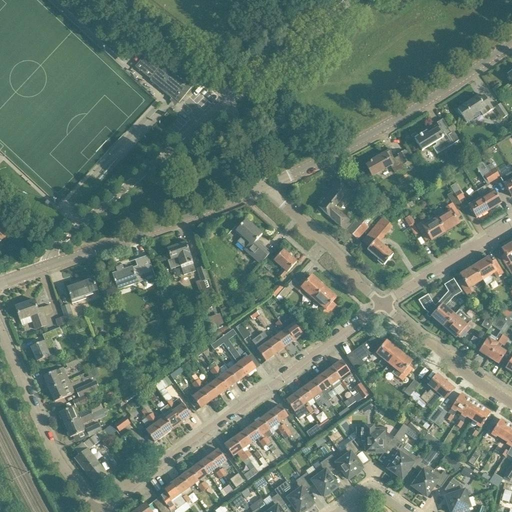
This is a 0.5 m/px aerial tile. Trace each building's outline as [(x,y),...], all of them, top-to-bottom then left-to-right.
[(56,0),(122,62),(129,55),(69,0),(56,0)] [(148,54),(136,68),(146,76),(151,80),(150,81),(170,98),(171,97),(178,103),(194,84),(162,58),(163,58),(152,49),(148,54)] [(477,96),(457,110),(463,118),(467,123),(474,118),(472,116),(480,111),(483,116),(486,113),(487,114),(493,110),(490,104),(484,96),(479,99),(477,96)] [(500,104),(495,108),(495,109),(502,119),(507,116),(500,104)] [(451,133),(448,128),(442,119),(437,123),(439,127),(428,134),(426,131),(414,139),(422,151),(431,146),(436,153),(459,140),(454,132),(451,133)] [(411,165),(408,160),(403,151),(397,155),(399,157),(393,160),(392,158),(393,157),(389,151),(370,162),(370,163),(366,166),(372,176),(390,166),(394,174),(411,165)] [(480,157),(473,162),(476,167),(483,163),(480,157)] [(499,177),(494,169),(491,164),(486,167),(494,181),(499,177)] [(489,184),(494,181),(486,167),(481,170),(484,175),(483,176),(489,184)] [(511,197),(511,196),(511,171),(500,179),(511,197)] [(346,191),(343,187),(337,179),(331,184),(333,187),(318,207),(345,231),(352,222),(348,219),(347,218),(347,219),(334,207),(347,192),(346,191)] [(501,203),(492,189),(490,185),(485,188),(484,186),(476,191),(488,211),(501,203)] [(459,191),(454,194),(459,202),(464,199),(459,191)] [(476,219),(488,211),(476,191),(465,200),(467,204),(476,219)] [(1,207),(7,213),(16,205),(10,199),(1,207)] [(460,217),(455,208),(453,204),(446,208),(449,212),(444,215),(440,208),(433,213),(437,220),(445,233),(459,224),(456,219),(460,217)] [(409,227),(415,223),(411,215),(404,219),(409,227)] [(353,234),(368,217),(360,217),(348,231),(353,234)] [(371,219),(368,217),(353,234),(358,239),(368,227),(366,225),(371,219)] [(393,255),(379,243),(392,227),(382,219),(362,241),(369,247),(367,250),(378,259),(377,260),(384,265),(393,255)] [(245,249),(244,250),(260,264),(269,255),(255,243),(262,235),(245,220),(236,231),(243,236),(238,242),(245,249)] [(431,241),(445,233),(437,220),(430,224),(430,223),(425,226),(423,222),(416,226),(424,239),(428,236),(431,241)] [(196,271),(189,252),(186,243),(167,249),(171,260),(168,261),(171,270),(181,266),(184,275),(196,271)] [(511,243),(502,250),(508,260),(504,263),(508,270),(511,274),(511,243)] [(282,278),(290,270),(296,262),(283,250),(274,261),(283,269),(278,275),(282,278)] [(117,273),(112,275),(117,289),(149,277),(142,258),(135,260),(137,266),(124,271),(123,267),(116,269),(117,273)] [(503,273),(500,269),(495,260),(491,263),(488,258),(474,267),(482,280),(485,286),(493,281),(490,276),(494,273),(496,277),(503,273)] [(204,295),(212,291),(203,267),(197,270),(202,281),(199,282),(204,295)] [(475,284),(482,280),(474,267),(460,275),(467,286),(463,288),(467,295),(473,291),(471,287),(476,284),(475,284)] [(313,299),(324,287),(312,276),(304,285),(300,282),(294,288),(300,294),(304,290),(313,299)] [(97,291),(96,289),(93,279),(67,288),(71,299),(70,299),(72,304),(93,296),(92,292),(97,291)] [(443,327),(453,316),(449,312),(450,311),(445,307),(454,297),(461,292),(453,279),(444,285),(448,292),(435,306),(433,304),(428,295),(418,301),(423,309),(443,327)] [(270,293),(274,297),(283,287),(279,283),(270,293)] [(280,302),(283,299),(292,289),(287,285),(278,295),(275,298),(280,302)] [(338,306),(333,302),(336,298),(324,287),(313,299),(323,308),(317,315),(323,320),(332,310),(333,312),(338,306)] [(34,300),(15,307),(20,321),(36,315),(38,320),(32,322),(35,330),(48,325),(42,308),(37,310),(34,300)] [(74,321),(69,304),(61,307),(67,323),(74,321)] [(511,312),(509,308),(498,316),(503,319),(511,314),(511,312)] [(469,318),(468,319),(458,310),(453,316),(443,327),(456,338),(464,329),(468,332),(473,326),(469,322),(471,320),(469,318)] [(253,320),(259,315),(256,311),(250,316),(253,320)] [(498,316),(493,324),(502,330),(499,335),(502,337),(503,335),(508,327),(509,325),(511,323),(511,314),(503,319),(498,316)] [(257,319),(264,328),(268,325),(261,316),(257,319)] [(293,316),(281,324),(282,327),(285,330),(293,342),(303,335),(301,333),(305,330),(296,319),(293,316)] [(235,328),(244,340),(251,335),(242,323),(235,328)] [(61,328),(50,333),(52,337),(63,332),(61,328)] [(232,330),(220,339),(223,344),(235,360),(238,365),(246,375),(256,369),(245,354),(240,357),(228,340),(236,335),(232,330)] [(285,330),(276,337),(284,348),(293,342),(285,330)] [(264,332),(260,335),(275,355),(284,348),(276,337),(270,341),(268,337),(264,332)] [(260,335),(252,341),(259,350),(257,351),(260,354),(266,362),(275,355),(260,335)] [(484,343),(479,352),(489,358),(502,337),(499,335),(498,335),(496,339),(491,335),(488,341),(486,340),(484,343)] [(502,337),(489,358),(498,364),(500,361),(504,363),(508,356),(505,354),(506,352),(500,348),(502,345),(504,346),(508,339),(503,335),(502,337)] [(473,337),(469,344),(476,348),(480,342),(473,337)] [(389,364),(399,352),(386,341),(383,346),(373,338),(346,357),(356,371),(365,364),(362,360),(370,354),(375,359),(378,355),(383,359),(389,364)] [(37,362),(46,358),(49,356),(46,348),(53,344),(51,339),(44,342),(43,342),(30,347),(37,362)] [(220,339),(211,346),(214,350),(223,344),(220,339)] [(199,349),(202,353),(208,349),(205,345),(199,349)] [(403,381),(406,377),(412,369),(408,366),(412,362),(399,352),(389,364),(395,368),(395,369),(399,373),(397,376),(403,381)] [(65,362),(68,368),(79,364),(78,362),(86,358),(84,353),(76,357),(65,362)] [(341,361),(332,368),(346,388),(350,385),(346,380),(352,375),(350,372),(347,369),(341,361)] [(214,362),(211,364),(214,369),(228,389),(237,382),(229,371),(226,368),(225,365),(219,369),(214,362)] [(238,365),(229,371),(237,382),(246,375),(238,365)] [(68,382),(65,375),(62,368),(43,376),(49,390),(68,382)] [(332,368),(323,374),(331,386),(331,385),(334,389),(339,385),(342,390),(346,388),(332,368)] [(214,369),(210,371),(214,376),(213,377),(216,381),(211,384),(219,395),(228,389),(214,369)] [(134,395),(144,391),(136,373),(126,377),(134,395)] [(323,374),(314,381),(328,401),(331,398),(327,394),(334,389),(331,385),(331,386),(323,374)] [(427,404),(446,382),(436,374),(428,385),(432,388),(427,393),(426,392),(420,398),(427,404)] [(167,377),(155,385),(160,392),(164,389),(172,384),(168,378),(167,377)] [(199,380),(195,382),(210,402),(219,395),(211,384),(207,378),(201,383),(199,380)] [(414,380),(404,393),(409,397),(419,385),(414,380)] [(79,397),(99,388),(95,381),(76,390),(79,397)] [(314,381),(305,387),(313,399),(316,402),(321,398),(325,403),(328,407),(331,405),(328,401),(314,381)] [(73,394),(71,388),(68,382),(49,390),(55,402),(73,394)] [(196,390),(191,394),(193,397),(193,398),(195,401),(200,409),(210,402),(195,382),(192,384),(196,390)] [(445,400),(454,389),(446,382),(427,404),(431,407),(440,396),(445,400)] [(353,397),(357,403),(369,395),(361,384),(355,388),(358,393),(353,397)] [(305,387),(295,394),(304,405),(313,399),(305,387)] [(295,394),(286,401),(292,409),(294,412),(299,418),(305,414),(306,416),(310,414),(306,409),(304,405),(295,394)] [(462,413),(470,400),(460,394),(448,414),(444,411),(434,424),(439,428),(445,420),(449,422),(457,410),(462,413)] [(88,403),(85,396),(73,401),(76,408),(88,403)] [(357,403),(353,397),(344,402),(347,408),(356,402),(357,403)] [(171,401),(167,403),(169,405),(182,422),(191,416),(185,408),(179,399),(173,403),(171,401)] [(472,419),(480,407),(470,400),(462,413),(461,414),(466,418),(467,416),(472,419)] [(364,406),(364,407),(367,411),(373,407),(370,403),(364,406)] [(65,427),(104,410),(101,404),(90,409),(77,415),(74,407),(59,413),(65,427)] [(169,405),(160,411),(162,414),(172,429),(182,422),(169,405)] [(280,405),(270,412),(279,424),(288,417),(286,413),(280,405)] [(434,424),(444,411),(438,406),(428,420),(434,424)] [(481,427),(490,413),(480,407),(472,419),(477,422),(476,424),(481,427)] [(348,408),(338,415),(342,420),(351,413),(348,408)] [(81,425),(95,419),(96,421),(106,416),(104,410),(65,427),(70,438),(84,432),(81,425)] [(270,412),(261,419),(272,433),(278,429),(285,440),(288,437),(281,427),(279,424),(270,412)] [(153,414),(149,416),(163,436),(172,429),(162,414),(156,418),(153,414)] [(151,428),(146,431),(154,442),(163,436),(149,416),(146,418),(149,423),(148,424),(151,428)] [(130,424),(125,417),(114,425),(119,432),(130,424)] [(402,421),(407,425),(410,422),(405,417),(402,421)] [(261,419),(252,426),(267,446),(272,453),(275,450),(267,439),(273,435),(272,433),(261,419)] [(327,419),(318,425),(322,431),(331,424),(327,419)] [(463,423),(457,419),(454,425),(460,429),(463,423)] [(491,434),(485,444),(489,447),(496,437),(497,435),(502,438),(510,426),(500,420),(495,428),(491,434)] [(86,430),(89,437),(102,432),(99,424),(86,430)] [(284,424),(281,427),(288,437),(292,435),(284,424)] [(318,425),(307,433),(311,439),(322,431),(318,425)] [(252,426),(242,432),(251,444),(256,440),(259,443),(263,448),(267,446),(252,426)] [(511,426),(510,426),(502,438),(508,442),(506,443),(511,446),(511,445),(511,426)] [(356,438),(350,442),(358,453),(363,449),(366,449),(366,453),(368,453),(368,454),(374,454),(374,455),(375,455),(375,433),(375,428),(375,427),(366,427),(366,428),(356,428),(356,438)] [(387,428),(375,428),(375,433),(375,455),(375,454),(382,454),(382,453),(384,453),(384,449),(387,449),(392,453),(399,442),(394,438),(387,433),(387,428)] [(409,428),(405,434),(417,442),(421,438),(409,428)] [(472,429),(469,434),(475,437),(478,432),(472,429)] [(242,432),(234,439),(248,458),(251,455),(246,448),(251,444),(242,432)] [(399,432),(394,438),(399,442),(404,435),(399,432)] [(438,450),(442,444),(427,433),(423,440),(438,450)] [(75,458),(95,485),(108,475),(88,450),(100,441),(95,435),(83,444),(87,449),(78,455),(77,455),(78,456),(75,458)] [(234,439),(224,445),(230,453),(233,457),(237,454),(245,466),(251,462),(248,458),(234,439)] [(346,449),(340,453),(356,476),(356,475),(361,471),(361,470),(362,469),(353,456),(358,453),(350,442),(344,446),(346,449)] [(397,456),(387,469),(389,470),(388,471),(393,475),(393,476),(410,453),(403,449),(405,446),(399,442),(392,453),(397,456)] [(78,455),(86,449),(82,443),(74,449),(78,455)] [(503,448),(499,453),(505,457),(507,455),(508,452),(503,448)] [(227,462),(224,458),(218,450),(208,457),(217,468),(217,469),(227,462)] [(251,455),(248,458),(251,462),(258,472),(267,466),(268,465),(258,452),(254,454),(262,465),(260,467),(251,455)] [(331,455),(326,460),(334,470),(338,467),(348,480),(349,478),(350,479),(355,476),(356,476),(340,453),(333,458),(331,455)] [(410,453),(393,476),(394,476),(400,479),(400,478),(402,479),(411,467),(416,470),(424,459),(418,455),(416,458),(410,453)] [(446,455),(442,461),(453,469),(457,464),(446,455)] [(208,475),(217,469),(217,468),(208,457),(199,463),(208,475)] [(421,474),(412,486),(413,488),(418,493),(417,493),(418,493),(434,471),(428,466),(430,464),(424,459),(416,470),(421,474)] [(321,466),(315,471),(332,493),(337,488),(336,488),(338,487),(329,474),(334,470),(326,460),(320,464),(321,466)] [(199,482),(208,475),(199,463),(190,470),(199,482)] [(254,468),(244,475),(247,480),(258,473),(254,468)] [(462,472),(461,475),(468,480),(473,473),(465,468),(462,472)] [(199,482),(190,470),(181,477),(190,488),(195,484),(201,492),(202,492),(209,502),(212,499),(201,484),(201,485),(199,482)] [(307,473),(301,477),(309,488),(314,484),(323,497),(325,496),(325,497),(331,493),(331,494),(332,493),(315,471),(309,475),(307,473)] [(434,471),(418,493),(418,494),(419,493),(424,497),(425,496),(426,497),(435,484),(441,488),(446,480),(449,477),(443,472),(441,475),(434,471)] [(222,482),(225,480),(219,472),(216,474),(222,482)] [(229,479),(233,487),(242,482),(237,474),(229,479)] [(489,482),(491,478),(484,474),(481,478),(489,482)] [(495,474),(490,483),(498,489),(504,480),(495,474)] [(190,488),(181,477),(172,483),(180,495),(181,495),(183,498),(191,510),(192,510),(187,503),(190,500),(187,495),(192,492),(190,488)] [(297,484),(291,488),(307,511),(308,511),(307,510),(313,506),(312,505),(314,504),(304,491),(309,488),(301,477),(296,481),(297,484)] [(446,506),(467,499),(464,491),(463,491),(461,486),(452,479),(444,490),(448,493),(449,496),(445,497),(446,499),(445,499),(447,506),(446,506)] [(201,484),(212,499),(216,497),(209,487),(208,487),(204,482),(201,484)] [(286,482),(274,491),(277,495),(285,506),(290,502),(297,511),(304,511),(307,511),(291,488),(286,482)] [(171,502),(180,495),(172,483),(163,490),(171,502)] [(504,489),(500,501),(508,503),(511,491),(504,489)] [(273,501),(267,506),(271,511),(282,511),(280,509),(285,506),(277,495),(271,499),(273,501)] [(160,497),(154,502),(160,511),(170,511),(165,505),(166,505),(160,497)] [(470,511),(469,508),(470,507),(467,499),(446,506),(446,507),(447,506),(449,511),(470,511)] [(151,511),(145,503),(139,508),(139,507),(135,509),(136,510),(133,511),(151,511)]
